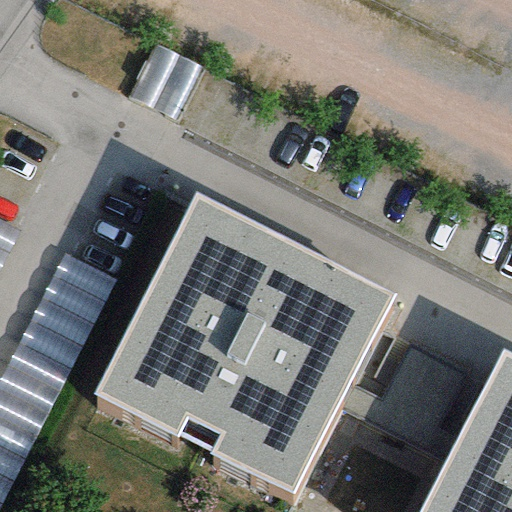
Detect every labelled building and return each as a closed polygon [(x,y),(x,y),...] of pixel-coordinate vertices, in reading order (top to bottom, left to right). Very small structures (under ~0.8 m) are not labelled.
[(289,511),(393,311),(195,209),(91,410),(172,451),(182,432),(219,451),(209,470),(289,511)] [(0,263),(14,234),(0,226),(0,263)] [(0,505),(110,282),(61,258),(0,376),(0,505)] [(374,417),(410,434),(446,361),(410,344),(374,417)] [(511,511),(511,371),(501,366),(426,511),(511,511)]
